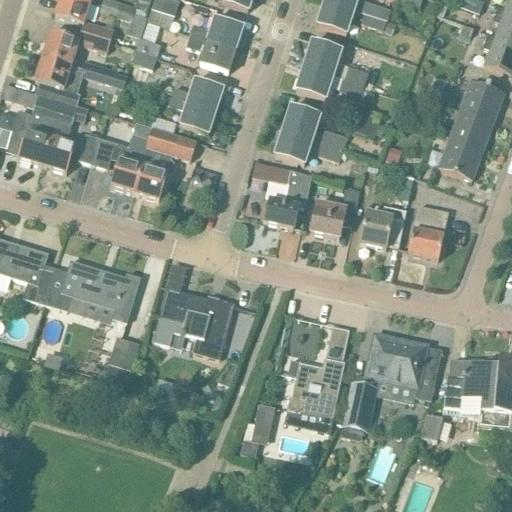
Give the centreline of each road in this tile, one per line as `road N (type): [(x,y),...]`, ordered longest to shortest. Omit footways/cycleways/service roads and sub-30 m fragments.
road 1 (residential): [(205,259),(292,0)]
road 2 (residential): [(462,316),(205,259)]
road 3 (residential): [(205,259),(0,196)]
road 4 (residential): [(462,316),(511,196)]
